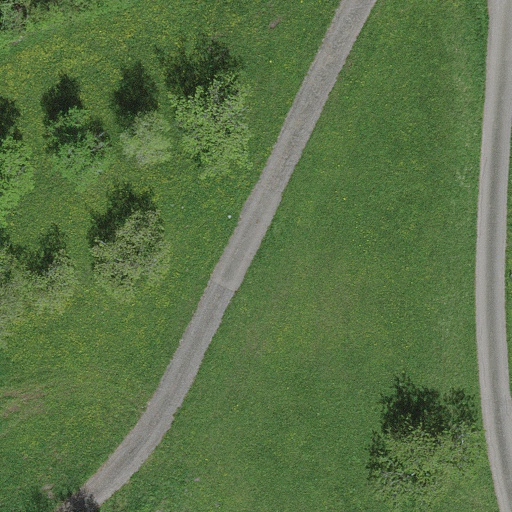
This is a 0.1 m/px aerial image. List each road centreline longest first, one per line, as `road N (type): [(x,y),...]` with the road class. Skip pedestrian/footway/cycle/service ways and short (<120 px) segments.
road 1 (track): [(357,0),(151,430),(76,511)]
road 2 (unclassified): [(508,0),(486,300),(511,491)]
